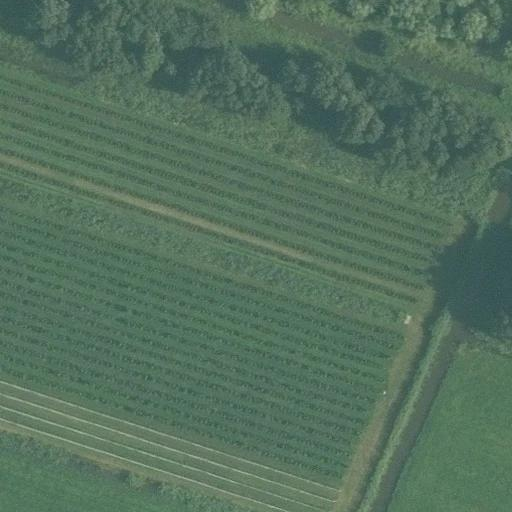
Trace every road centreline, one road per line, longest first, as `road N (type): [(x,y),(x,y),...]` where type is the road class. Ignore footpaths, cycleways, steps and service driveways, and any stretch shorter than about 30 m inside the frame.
road 1 (track): [(511,116),(477,188),(301,140)]
road 2 (track): [(291,0),(511,73)]
